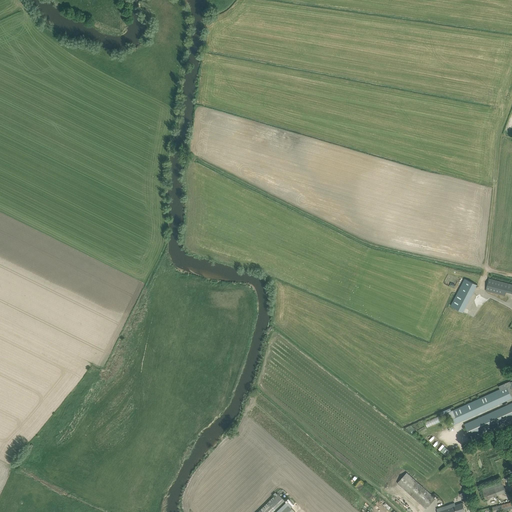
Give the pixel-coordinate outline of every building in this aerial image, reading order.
[(465,278),(450,306),(463,312),(477,285),(465,278)] [(485,291),(505,296),(506,292),(511,294),(511,293),(511,284),(489,278),(485,291)] [(455,416),(451,418),(454,424),(511,398),(509,392),(511,391),(510,389),(511,389),(511,382),(509,381),(502,385),(503,388),(500,389),(453,410),(453,411),(455,416)] [(511,403),(465,424),(471,438),(511,419),(511,403)] [(427,428),(440,422),(437,417),(425,423),(427,428)] [(435,498),(406,472),(397,483),(426,509),(435,498)] [(496,495),(496,496),(506,492),(501,480),(491,484),(496,495)] [(485,499),(496,496),(496,495),(491,484),(481,487),(485,499)] [(274,496),(257,511),(295,511),(283,499),(277,493),(276,494),(275,492),(273,494),(274,496)] [(502,505),(504,510),(511,508),(511,501),(502,504),(502,505)] [(437,508),(438,511),(461,511),(465,511),(464,506),(463,503),(456,505),(455,502),(450,504),(437,508)]
